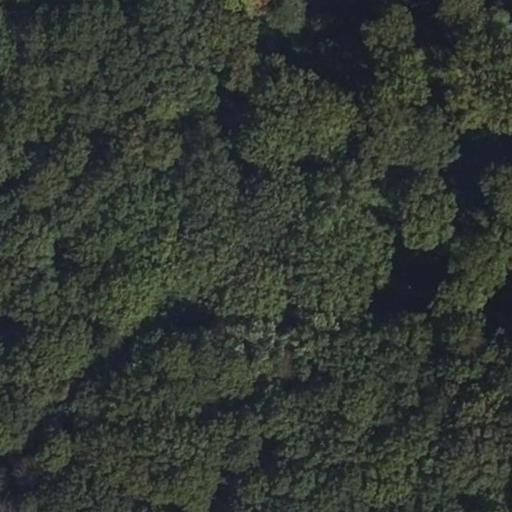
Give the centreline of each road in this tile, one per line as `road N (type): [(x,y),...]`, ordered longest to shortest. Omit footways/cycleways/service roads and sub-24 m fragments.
road 1 (track): [(0,308),(511,320)]
road 2 (track): [(314,316),(325,511)]
